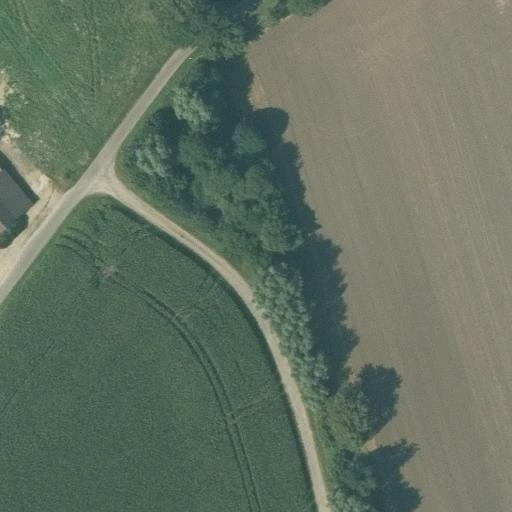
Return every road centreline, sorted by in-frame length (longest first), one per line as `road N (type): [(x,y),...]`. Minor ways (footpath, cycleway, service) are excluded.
road 1 (track): [(91,173),(230,273),(250,298),(270,332),(328,511)]
road 2 (unclassified): [(0,293),(186,51),(261,0)]
